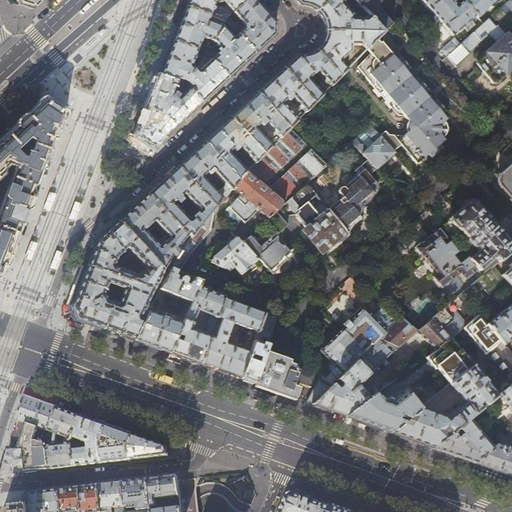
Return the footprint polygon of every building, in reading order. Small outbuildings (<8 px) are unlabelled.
[(17,0),(18,4),(30,9),(38,2),(39,0),(17,0)] [(188,0),(186,7),(208,16),(225,22),(232,12),(245,0),(188,0)] [(267,14),(255,0),(245,0),(232,12),(243,25),(242,26),(242,28),(243,29),(236,35),(253,54),(274,35),(274,22),(267,14)] [(294,0),(299,5),(301,5),(302,5),(304,6),(307,6),(309,7),(310,7),(311,8),(314,9),(316,11),(324,4),(325,3),(322,0),(327,0),(328,1),(329,0),(294,0)] [(347,0),(329,0),(328,1),(332,5),(328,8),(324,4),(316,11),(320,15),(322,19),(322,20),(324,25),(324,31),(342,32),(343,26),(347,27),(347,32),(382,33),(368,17),(364,20),(352,20),(352,17),(342,5),(347,0)] [(355,0),(354,1),(368,17),(382,33),(391,25),(384,16),(378,9),(378,8),(379,3),(378,3),(381,0),(355,0)] [(421,0),(426,5),(452,36),(475,16),(463,1),(456,7),(454,6),(454,5),(454,4),(453,3),(452,2),(451,2),(451,1),(449,0),(421,0)] [(463,0),(462,1),(463,1),(475,16),(477,18),(494,0),(463,0)] [(511,0),(508,0),(499,9),(507,17),(511,12),(511,0)] [(208,16),(186,7),(179,25),(172,41),(195,51),(201,36),(212,41),(222,27),(207,21),(208,16)] [(509,19),(507,17),(499,9),(492,16),(501,26),(509,19)] [(492,83),(495,83),(504,76),(511,70),(511,71),(511,38),(506,32),(504,34),(496,25),(495,27),(488,19),(482,24),(473,33),(480,41),(489,33),(496,41),(483,52),(483,53),(475,61),(475,63),(492,83)] [(222,26),(222,27),(212,41),(220,50),(216,54),(212,50),(208,52),(206,50),(203,54),(209,60),(227,78),(237,69),(253,54),(236,35),(233,38),(222,26)] [(108,31),(104,27),(98,33),(101,36),(102,36),(108,31)] [(342,37),(342,32),(324,31),(324,35),(322,41),(321,43),(319,45),(315,50),(322,59),(326,56),(329,59),(325,62),(339,77),(346,70),(338,62),(349,52),(349,45),(362,46),(366,49),(375,41),(382,33),(347,32),(347,37),(342,37)] [(440,50),(446,57),(460,45),(454,38),(450,41),(440,50)] [(195,51),(172,41),(166,59),(159,76),(179,83),(180,84),(181,80),(185,81),(194,68),(190,66),(195,51)] [(379,45),(375,41),(366,49),(365,51),(369,55),(355,69),(397,117),(404,117),(408,122),(407,123),(406,125),(405,129),(407,133),(402,137),(387,137),(384,133),(378,138),(379,138),(392,153),(394,150),(395,151),(401,146),(417,164),(421,160),(417,156),(425,150),(430,156),(442,146),(440,144),(445,140),(443,138),(445,136),(445,135),(446,134),(439,134),(439,126),(446,126),(446,125),(446,124),(445,124),(445,123),(444,122),(443,122),(446,119),(442,115),(444,113),(434,102),(428,107),(420,97),(426,92),(421,87),(415,80),(409,85),(401,76),(407,71),(397,59),(391,64),(385,57),(389,53),(380,43),(379,45)] [(460,45),(446,57),(442,61),(447,67),(451,63),(454,65),(467,52),(460,44),(460,45)] [(319,62),(322,59),(315,50),(308,54),(303,55),(300,55),(296,55),(282,68),(290,78),(294,74),(297,78),(293,81),(312,104),(321,95),(307,79),(316,70),(330,86),(339,77),(325,62),(321,66),(319,62)] [(198,71),(194,68),(185,81),(189,85),(186,88),(188,90),(200,103),(208,96),(227,78),(209,60),(198,71)] [(285,82),(290,78),(282,68),(265,84),(256,93),(264,102),(267,99),(270,102),(267,106),(287,129),(288,129),(295,121),(280,104),(289,96),(304,113),(312,104),(293,81),(288,85),(285,82)] [(179,83),(159,76),(147,108),(146,110),(140,127),(136,135),(153,147),(176,126),(200,103),(188,90),(176,100),(171,97),(176,86),(178,87),(179,83)] [(259,107),(264,102),(256,93),(238,109),(229,117),(237,127),(241,123),(244,127),(240,130),(262,155),(273,144),(269,139),(266,139),(265,140),(254,129),(262,121),(278,138),(287,129),(267,106),(262,110),(259,107)] [(0,276),(3,275),(39,181),(65,111),(45,97),(34,107),(0,139),(0,276)] [(146,110),(147,108),(141,106),(134,125),(140,127),(146,110)] [(233,131),(237,127),(229,117),(212,133),(202,142),(211,152),(215,148),(217,151),(214,155),(237,181),(245,172),(227,153),(236,145),(253,163),(262,155),(240,130),(236,134),(233,131)] [(369,127),(350,144),(355,148),(373,132),(369,127)] [(304,145),(288,129),(287,129),(278,138),(273,144),(262,155),(253,163),(249,168),(266,182),(304,145)] [(379,138),(361,155),(366,161),(374,170),(379,166),(384,161),(390,156),(389,155),(392,153),(379,138)] [(187,156),(176,167),(184,176),(188,173),(191,176),(187,179),(213,208),(221,199),(227,195),(230,192),(232,188),(237,181),(214,155),(209,159),(206,156),(211,152),(202,142),(187,156)] [(305,185),(326,166),(310,150),(272,186),(288,200),(305,185)] [(357,175),(351,181),(367,199),(373,194),(374,192),(375,189),(376,188),(375,184),(375,182),(368,175),(374,170),(366,161),(354,171),(357,175)] [(511,161),(506,167),(498,174),(499,174),(497,176),(497,177),(496,179),(496,180),(497,181),(497,183),(498,183),(497,184),(501,188),(502,188),(510,198),(509,199),(511,202),(511,233),(507,238),(474,203),(468,202),(458,211),(448,219),(449,220),(443,226),(453,239),(458,234),(462,234),(466,238),(466,239),(466,240),(466,241),(472,248),(473,248),(474,248),(477,251),(468,258),(477,270),(478,270),(494,257),(498,262),(511,250),(511,161)] [(213,208),(187,179),(184,176),(176,167),(162,179),(146,194),(186,237),(188,234),(191,236),(188,239),(195,247),(209,231),(212,216),(212,215),(213,213),(211,211),(213,208)] [(284,204),(245,172),(237,181),(232,188),(239,195),(225,210),(238,223),(229,233),(234,238),(240,244),(252,233),(242,224),(257,210),(267,219),(284,204)] [(333,214),(330,216),(344,232),(359,218),(352,210),(357,205),(358,207),(367,199),(351,181),(343,188),(339,188),(339,189),(338,190),(338,191),(338,192),(338,193),(344,200),(341,203),(342,205),(333,214)] [(313,196),(305,185),(288,200),(285,203),(290,209),(290,210),(290,211),(292,213),(294,213),(296,212),(296,213),(295,214),(295,216),(295,217),(306,230),(306,231),(306,233),(311,239),(312,241),(320,251),(330,243),(333,247),(343,239),(347,235),(344,232),(330,216),(327,212),(320,219),(306,202),(313,196)] [(195,247),(188,239),(184,245),(182,242),(186,237),(146,194),(131,208),(117,221),(163,270),(171,256),(174,259),(169,267),(170,268),(176,270),(178,271),(195,247)] [(96,240),(93,250),(90,257),(88,262),(87,266),(120,279),(153,291),(163,270),(117,221),(105,232),(96,240)] [(466,279),(477,270),(468,258),(468,257),(464,260),(460,256),(455,260),(452,256),(457,252),(449,242),(445,246),(442,242),(446,239),(439,230),(430,237),(429,236),(423,241),(415,248),(422,257),(423,256),(437,273),(432,277),(441,288),(443,286),(453,300),(471,285),(466,279)] [(257,260),(240,244),(234,238),(208,261),(208,262),(219,266),(229,271),(233,267),(240,274),(257,260)] [(90,257),(93,250),(89,248),(84,260),(88,262),(90,257)] [(511,288),(511,261),(508,265),(510,268),(501,275),(511,287),(511,289),(511,288)] [(87,266),(86,267),(70,308),(75,319),(87,323),(88,323),(101,328),(103,329),(112,302),(105,300),(105,299),(104,298),(103,297),(103,296),(102,296),(107,283),(118,287),(120,279),(87,266)] [(482,276),(471,285),(453,300),(416,331),(400,317),(395,322),(371,345),(363,353),(356,361),(325,391),(311,404),(328,410),(344,416),(374,394),(370,387),(362,391),(358,386),(397,347),(398,347),(416,332),(436,349),(437,349),(445,342),(466,324),(455,311),(469,299),(475,306),(485,297),(481,291),(484,289),(488,294),(499,285),(505,292),(511,287),(501,275),(493,266),(482,276)] [(174,275),(176,270),(170,268),(159,289),(191,302),(199,285),(201,281),(194,278),(191,282),(190,282),(188,284),(185,283),(186,282),(186,281),(186,280),(186,279),(185,278),(184,277),(183,277),(182,277),(181,277),(180,277),(179,278),(178,279),(178,280),(175,279),(176,276),(174,275)] [(153,291),(120,279),(118,287),(122,289),(117,304),(112,302),(103,329),(118,334),(133,340),(144,318),(139,316),(153,291)] [(225,296),(199,285),(191,302),(184,320),(169,353),(182,358),(199,364),(212,329),(216,318),(223,299),(225,296)] [(221,319),(217,330),(212,329),(199,364),(200,364),(215,370),(220,372),(239,378),(264,314),(223,299),(216,318),(221,319)] [(511,302),(485,324),(500,342),(502,345),(511,336),(511,302)] [(355,317),(341,330),(356,345),(359,348),(367,340),(371,345),(395,322),(381,307),(370,317),(363,309),(362,310),(360,308),(353,315),(355,317)] [(148,312),(144,318),(133,340),(150,346),(169,353),(184,320),(161,311),(160,316),(148,312)] [(277,319),(264,314),(239,378),(246,381),(253,383),(267,346),(277,319)] [(429,357),(433,361),(425,367),(434,378),(422,388),(431,398),(449,384),(472,365),(482,357),(500,342),(485,324),(478,315),(429,357)] [(348,353),(356,345),(341,330),(329,342),(328,341),(326,341),(320,347),(320,350),(321,351),(320,351),(331,363),(330,363),(330,364),(329,365),(329,366),(329,367),(329,368),(329,369),(330,371),(331,371),(331,372),(325,378),(320,374),(320,375),(315,386),(325,391),(356,361),(348,353)] [(511,356),(502,345),(500,342),(482,357),(507,388),(511,383),(511,356)] [(270,347),(267,346),(253,383),(273,391),(294,398),(298,388),(291,385),(297,370),(292,369),(294,365),(288,363),(290,359),(281,356),(284,347),(272,343),(270,347)] [(215,370),(200,364),(198,369),(213,374),(215,370)] [(444,417),(443,417),(442,416),(441,416),(419,408),(389,433),(411,440),(432,448),(468,419),(497,396),(472,365),(449,384),(465,403),(446,419),(445,418),(444,417)] [(511,383),(507,388),(499,394),(511,410),(511,383)] [(325,391),(315,386),(306,402),(308,403),(311,404),(325,391)] [(376,393),(374,394),(344,416),(367,424),(389,433),(419,408),(406,391),(391,404),(391,403),(390,402),(390,401),(389,400),(388,400),(387,399),(386,399),(385,399),(384,399),(383,399),(383,400),(382,400),(381,401),(376,393)] [(59,403),(37,395),(36,400),(46,404),(57,408),(59,403)] [(46,404),(36,400),(24,396),(16,419),(27,424),(38,428),(40,428),(49,431),(57,408),(46,404)] [(82,411),(64,405),(63,410),(71,413),(80,416),(82,411)] [(63,410),(57,408),(49,431),(45,441),(48,469),(57,468),(74,466),(72,451),(71,448),(70,442),(80,416),(71,413),(63,410)] [(94,421),(80,416),(70,442),(71,448),(74,448),(74,442),(73,439),(78,439),(78,441),(88,445),(89,445),(89,446),(89,449),(72,451),(74,466),(88,465),(103,463),(101,443),(107,426),(94,421)] [(20,449),(27,424),(16,419),(10,436),(11,441),(8,451),(20,449)] [(492,448),(468,419),(432,448),(432,449),(454,456),(473,463),(492,448)] [(136,430),(109,421),(107,426),(121,431),(134,435),(136,430)] [(33,440),(38,428),(27,424),(20,449),(23,449),(27,472),(48,469),(45,441),(49,431),(40,428),(36,438),(40,440),(39,442),(33,440)] [(130,460),(129,448),(134,435),(121,431),(107,426),(101,443),(103,463),(121,461),(130,460)] [(151,441),(134,435),(129,448),(130,460),(168,455),(168,447),(151,441)] [(499,442),(492,448),(473,463),(496,471),(511,477),(511,449),(510,450),(508,450),(510,446),(499,442)] [(20,449),(8,451),(5,463),(2,475),(24,472),(27,472),(23,449),(20,449)] [(161,478),(147,479),(151,511),(180,511),(180,507),(153,510),(152,506),(156,506),(155,498),(179,495),(176,476),(161,478)] [(151,511),(147,479),(134,481),(122,482),(125,511),(151,511)] [(109,484),(98,485),(101,511),(125,511),(122,482),(109,484)] [(78,487),(59,489),(61,511),(101,511),(98,485),(78,487)] [(61,511),(59,489),(48,491),(27,493),(27,498),(28,505),(28,511),(61,511)] [(321,511),(325,503),(309,498),(295,493),(288,496),(280,511),(321,511)] [(348,511),(325,503),(321,511),(348,511)]
